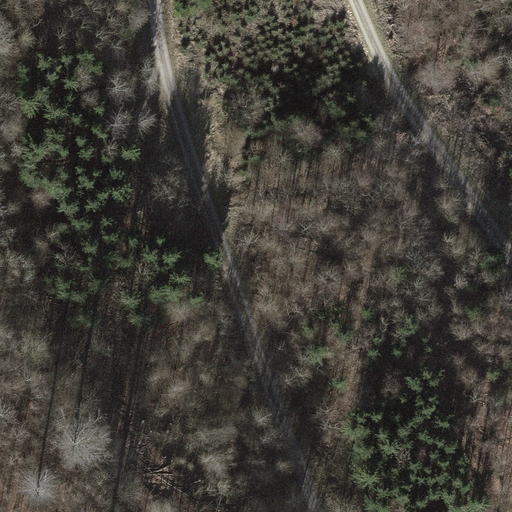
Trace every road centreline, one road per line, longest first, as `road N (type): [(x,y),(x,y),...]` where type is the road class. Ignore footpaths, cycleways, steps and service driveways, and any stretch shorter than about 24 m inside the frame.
road 1 (track): [(151,0),(176,126),(318,511)]
road 2 (track): [(511,249),(440,155),(356,0)]
